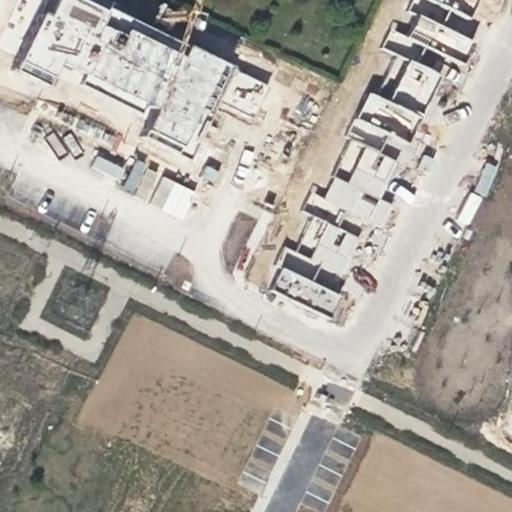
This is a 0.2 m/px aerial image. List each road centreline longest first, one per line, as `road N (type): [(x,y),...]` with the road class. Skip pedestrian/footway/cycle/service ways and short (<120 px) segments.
road 1 (residential): [(511,50),(368,347)]
road 2 (residential): [(368,347),(336,351),(212,289),(201,254)]
